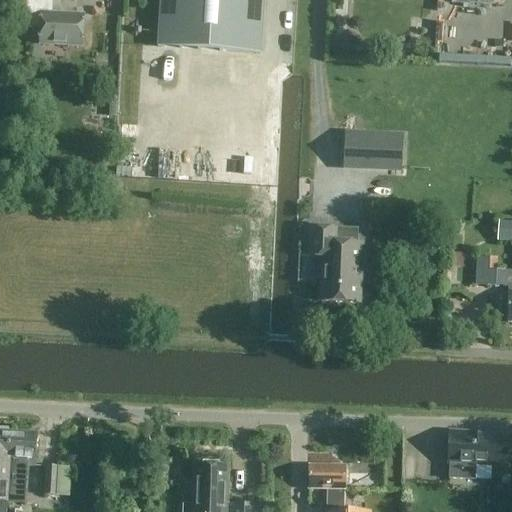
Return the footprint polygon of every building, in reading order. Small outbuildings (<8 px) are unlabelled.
[(25,0),(24,28),(41,28),(40,46),(82,48),(83,17),(56,16),(56,8),(57,8),(57,0),(25,0)] [(263,0),(161,0),(159,48),(260,55),(263,0)] [(403,137),(345,134),(343,168),(401,171),(403,137)] [(120,172),(136,172),(137,144),(121,144),(120,172)] [(202,151),(193,151),(192,172),(201,172),(202,151)] [(359,305),(362,245),(336,244),(336,230),(310,229),(309,258),(322,259),(320,303),(359,305)] [(504,289),(509,289),(507,324),(511,323),(511,272),(490,272),(491,257),(478,256),(477,287),(504,288),(504,289)] [(0,503),(8,504),(12,434),(9,433),(8,430),(0,429),(0,503)] [(508,468),(509,437),(450,433),(448,465),(450,465),(450,480),(474,481),(475,466),(508,468)] [(38,435),(12,434),(8,504),(24,505),(26,467),(36,468),(38,435)] [(195,467),(194,506),(183,506),(182,511),(225,511),(227,468),(195,467)] [(44,496),(57,497),(69,498),(71,470),(46,468),(44,496)] [(343,511),(344,492),(345,492),(346,469),(309,468),(308,492),(327,492),(326,511),(343,511)] [(258,509),(246,509),(232,508),(231,511),(269,511),(269,500),(258,500),(258,509)]
